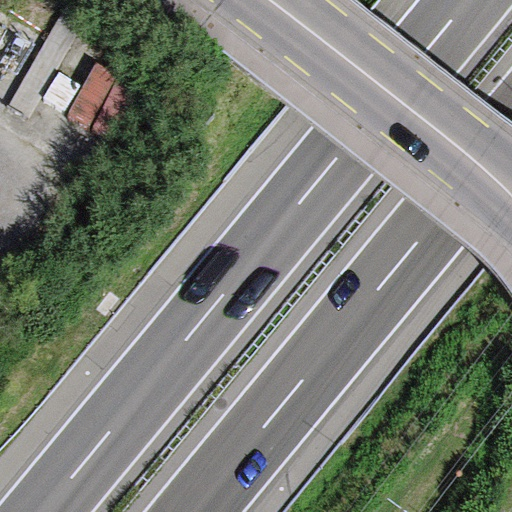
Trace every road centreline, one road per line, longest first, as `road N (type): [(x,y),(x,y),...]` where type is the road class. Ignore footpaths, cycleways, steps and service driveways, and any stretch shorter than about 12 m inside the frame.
road 1 (motorway): [(467,0),(43,511)]
road 2 (motorway): [(193,511),(511,127)]
road 3 (primary): [(272,0),(511,192)]
